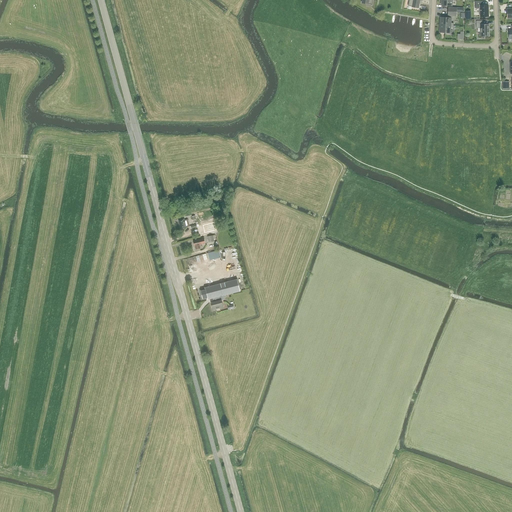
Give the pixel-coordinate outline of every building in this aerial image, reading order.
[(482,5),(482,1),(475,1),(475,8),(480,8),(480,17),(488,17),(488,5),(482,5)] [(484,24),(484,21),(477,21),(477,28),(480,28),(480,36),(489,36),(489,24),(484,24)] [(185,220),(184,218),(178,220),(180,229),(186,227),(189,226),(188,220),(185,220)] [(215,224),(203,226),(205,234),(217,231),(215,224)] [(205,243),(204,239),(200,240),(200,239),(193,241),(194,246),(195,246),(196,249),(200,248),(199,245),(205,243)] [(220,251),(208,254),(210,262),(222,258),(220,251)] [(207,297),(208,299),(212,298),(213,302),(210,303),(212,310),(216,309),(216,310),(220,309),(219,308),(223,307),(221,300),(220,296),(240,291),(237,279),(227,282),(205,288),(205,289),(200,290),(201,295),(202,295),(203,298),(207,297)]
